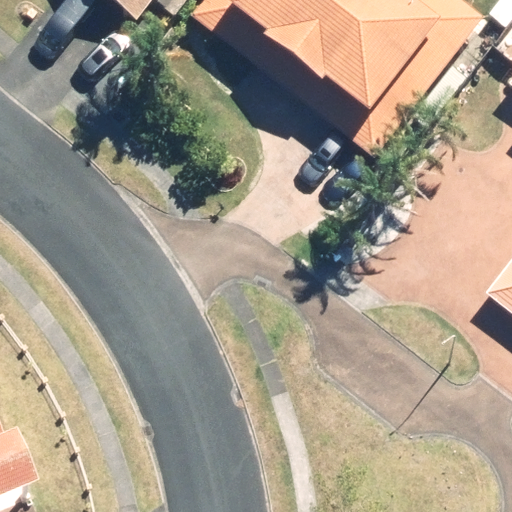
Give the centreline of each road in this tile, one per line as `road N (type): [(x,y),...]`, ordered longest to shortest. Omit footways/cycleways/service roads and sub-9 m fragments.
road 1 (residential): [(511,462),(237,255),(212,253),(112,280)]
road 2 (residential): [(112,280),(164,364),(210,479),(215,511)]
road 3 (residential): [(0,147),(67,209),(112,280)]
